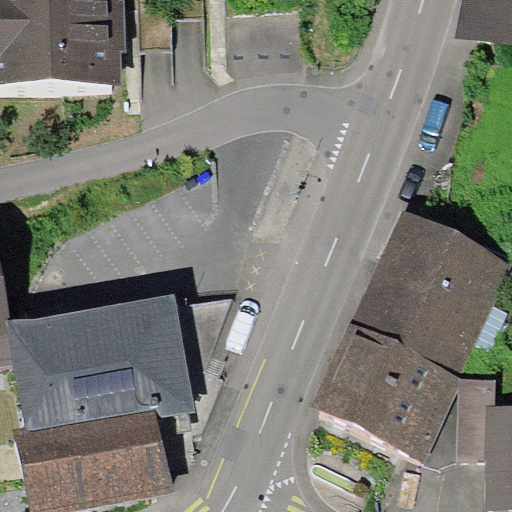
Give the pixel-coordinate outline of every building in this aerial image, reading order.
[(0,0),(0,83),(121,82),(120,52),(125,52),(125,22),(124,0),(0,0)] [(511,0),(462,0),(455,39),(511,50),(511,0)] [(511,264),(404,211),(374,272),(349,324),(455,375),(511,264)] [(0,363),(14,361),(7,321),(10,320),(0,261),(0,363)] [(10,320),(7,321),(14,361),(25,427),(12,429),(31,511),(62,511),(172,490),(157,417),(194,411),(174,293),(10,320)] [(465,380),(455,375),(349,324),(330,364),(309,406),(425,462),(458,393),(465,380)] [(495,381),(465,380),(458,393),(457,461),(486,461),(487,404),(495,404),(495,381)] [(511,509),(511,404),(495,404),(487,404),(486,461),(485,509),(511,509)]
